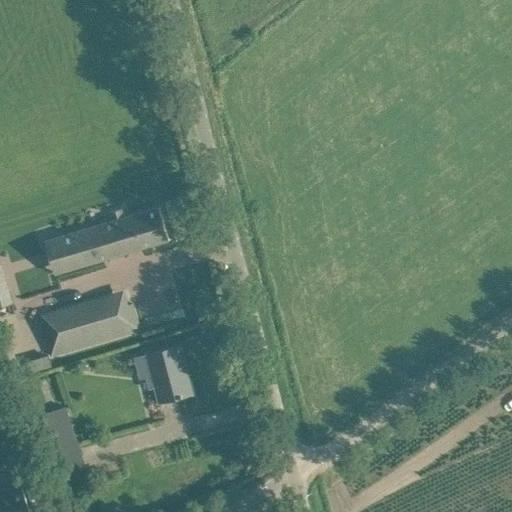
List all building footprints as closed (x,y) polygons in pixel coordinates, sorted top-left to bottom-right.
[(71,238),(58,242),(65,264),(97,255),(98,260),(141,247),(150,245),(169,239),(160,206),(132,214),(130,208),(115,212),(117,219),(70,233),(71,238)] [(8,288),(0,290),(0,304),(12,301),(8,288)] [(113,293),(39,316),(42,326),(49,325),(53,339),(47,341),(51,356),(140,329),(132,303),(117,307),(113,293)] [(149,388),(156,386),(160,401),(193,393),(180,344),(134,356),(139,376),(140,378),(146,377),(149,388)] [(88,471),(66,406),(46,412),(69,478),(88,471)] [(22,418),(1,425),(15,466),(35,459),(22,418)] [(0,490),(0,511),(29,511),(20,483),(0,490)]
